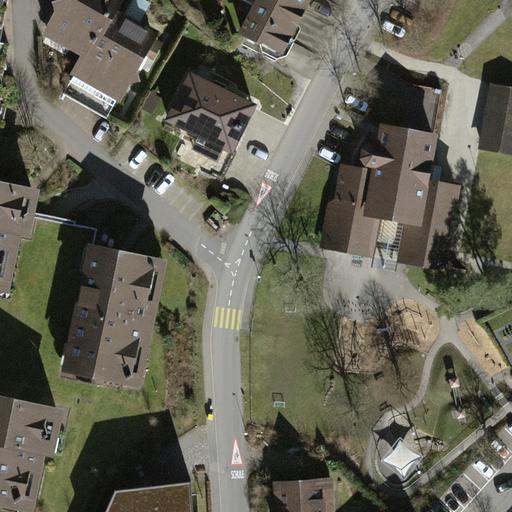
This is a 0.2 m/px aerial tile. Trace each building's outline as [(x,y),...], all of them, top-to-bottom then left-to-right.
[(127,6),(114,0),(73,0),(48,47),(84,66),(72,87),(124,114),(161,45),(118,22),(127,6)] [(326,0),(262,0),(243,45),(295,68),(326,0)] [(511,0),(502,0),(496,4),(511,30),(511,0)] [(265,118),(189,81),(165,128),(241,166),(265,118)] [(511,93),(497,91),(485,156),(511,160),(511,93)] [(362,175),(342,171),(326,258),(371,266),(379,228),(416,235),(409,270),(452,278),(467,195),(437,190),(446,146),(384,134),(380,154),(367,152),(362,175)] [(0,297),(36,306),(60,207),(0,192),(0,297)] [(78,384),(168,402),(194,272),(105,253),(78,384)] [(61,511),(87,428),(6,404),(0,425),(0,510),(6,511),(61,511)] [(407,419),(398,438),(421,449),(430,430),(407,419)] [(400,439),(382,467),(405,481),(423,454),(400,439)] [(190,511),(188,479),(114,488),(104,511),(190,511)] [(332,511),(332,490),(281,491),(282,511),(332,511)]
